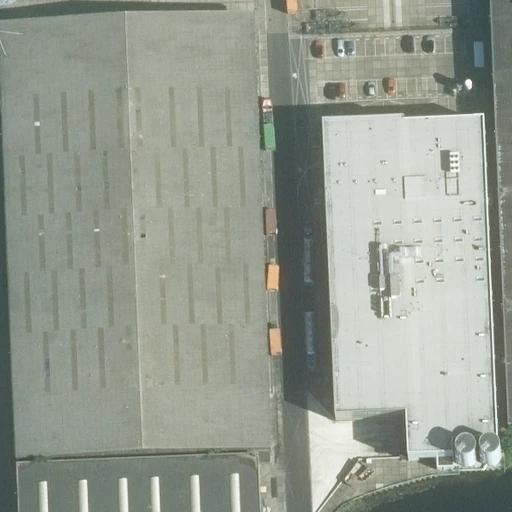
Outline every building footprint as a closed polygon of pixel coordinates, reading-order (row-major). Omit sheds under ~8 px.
[(511,0),(489,0),(491,27),(511,26),(511,0)] [(511,26),(491,27),(493,84),(511,83),(511,26)] [(511,83),(493,84),(496,142),(511,141),(511,83)] [(480,117),(320,123),(333,449),(493,443),(480,117)] [(511,141),(496,142),(498,199),(511,198),(511,141)] [(511,198),(498,199),(500,257),(511,256),(511,198)] [(511,256),(500,257),(503,314),(511,313),(511,256)] [(511,313),(503,314),(505,371),(511,371),(511,313)] [(18,470),(19,511),(259,511),(258,461),(18,470)]
